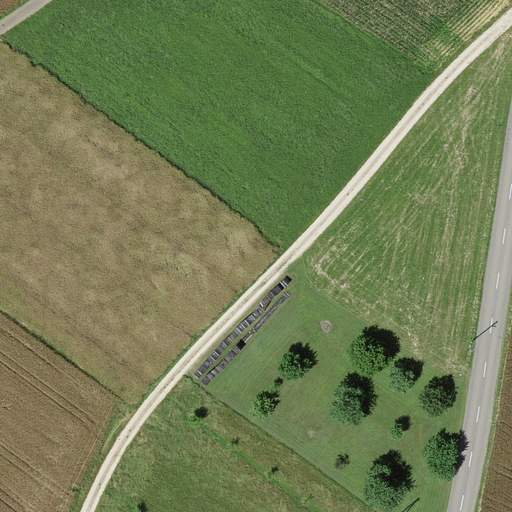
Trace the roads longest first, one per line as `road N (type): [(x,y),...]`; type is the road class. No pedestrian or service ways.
road 1 (track): [(87,511),(119,446),(165,383),(299,248),(446,76),(511,16)]
road 2 (tertiary): [(511,199),(458,511)]
